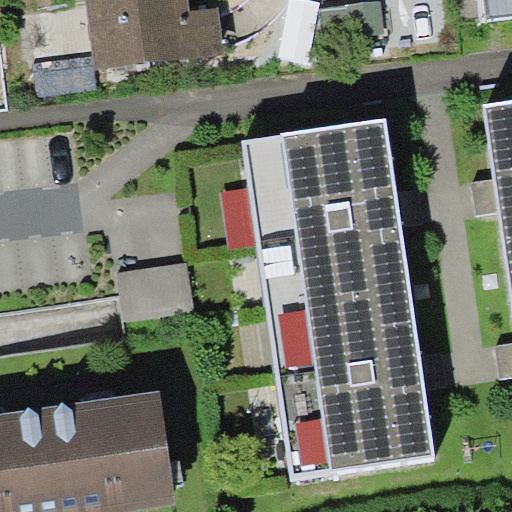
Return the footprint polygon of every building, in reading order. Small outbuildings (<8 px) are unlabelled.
[(86,0),(93,57),(94,69),(194,57),(190,12),(188,0),(86,0)] [(320,3),(305,0),(290,0),(280,58),(309,63),(320,3)] [(511,0),(479,0),(482,21),(511,17),(511,0)] [(347,8),(320,11),(324,42),(384,34),(380,1),(346,5),(347,8)] [(218,9),(190,12),(194,57),(223,54),(218,9)] [(94,69),(93,57),(34,64),(38,96),(97,89),(94,69)] [(511,99),(483,104),(494,179),(497,197),(499,212),(511,303),(511,99)] [(396,193),(385,118),(282,133),(283,135),(242,141),(291,479),(331,473),(332,474),(434,460),(424,390),(422,372),(419,358),(400,225),(398,208),(396,193)] [(497,197),(494,179),(472,182),(477,215),(499,212),(497,197)] [(419,189),(396,193),(398,208),(400,225),(425,221),(419,189)] [(187,263),(117,273),(124,322),(193,312),(187,263)] [(511,343),(496,346),(501,379),(511,377),(511,343)] [(441,355),(419,358),(422,372),(424,390),(446,386),(441,355)] [(100,399),(47,407),(61,511),(117,511),(176,504),(161,391),(100,399)] [(61,511),(47,407),(0,413),(0,511),(61,511)]
